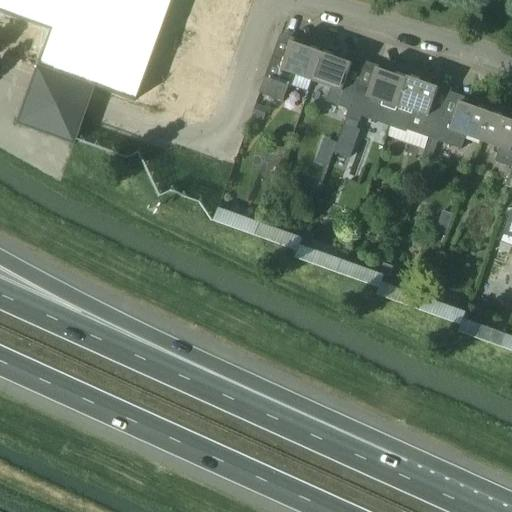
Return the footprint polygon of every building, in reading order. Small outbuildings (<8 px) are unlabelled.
[(0,0),(0,11),(49,30),(37,66),(132,100),(168,0),(0,0)] [(313,80),(323,53),(320,52),(321,49),(312,45),(311,48),(292,42),(285,61),(273,56),(265,79),(260,93),(283,101),(293,73),(313,80)] [(347,118),(359,83),(357,87),(346,83),(353,64),(334,57),(336,54),(326,51),(325,53),(323,53),(313,80),(332,87),(326,101),(349,110),(346,118),(347,118)] [(14,125),(72,145),(87,104),(92,89),(34,68),(29,83),(14,125)] [(359,83),(347,118),(359,123),(362,116),(391,127),(409,77),(408,79),(406,78),(407,75),(398,72),(397,75),(378,68),(371,87),(359,83)] [(434,140),(444,111),(433,107),(440,88),(421,81),(422,78),(413,75),(412,78),(409,77),(391,127),(410,134),(411,131),(434,140)] [(481,141),(491,113),(489,112),(490,109),(481,106),(480,109),(461,102),(454,121),(443,117),(445,112),(444,111),(434,140),(457,148),(461,149),(466,135),(481,141)] [(511,120),(503,117),(504,114),(495,111),(494,114),(491,113),(481,141),(500,148),(495,162),(511,167),(511,120)] [(329,167),(334,153),(338,143),(325,138),(316,162),(329,167)] [(256,236),(261,223),(219,208),(215,221),(256,236)] [(261,223),(256,236),(299,252),(301,245),(303,238),(261,223)] [(301,245),(299,252),(297,259),(338,273),(343,260),(301,245)] [(383,282),(385,275),(343,260),(338,273),(381,289),(383,282)] [(421,311),(425,297),(383,282),(381,289),(378,296),(421,311)] [(463,326),(465,319),(467,313),(425,297),(421,311),(463,326)] [(465,319),(463,326),(460,333),(502,348),(507,335),(465,319)] [(511,336),(507,335),(502,348),(511,351),(511,336)]
